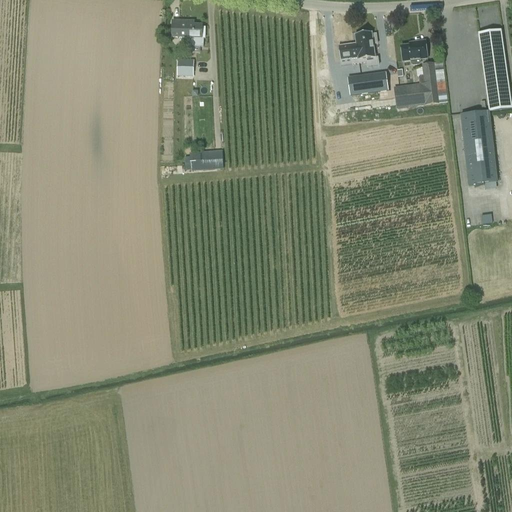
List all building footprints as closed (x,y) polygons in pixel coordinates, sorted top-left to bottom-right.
[(189,40),(189,47),(204,48),(204,40),(203,40),(203,26),(195,25),(195,23),(173,22),(173,40),(189,40)] [(511,110),(501,31),(478,34),(489,113),(511,110)] [(377,33),(357,33),(359,49),(342,51),(345,66),(379,64),(377,48),(383,47),(381,37),(378,37),(377,33)] [(419,65),(421,64),(420,61),(427,60),(425,43),(416,44),(417,47),(401,49),(403,63),(410,62),(411,65),(412,66),(419,65)] [(177,69),(180,69),(180,75),(182,75),(193,75),(193,69),(193,61),(178,61),(178,64),(177,69)] [(407,88),(396,89),(398,110),(409,109),(447,104),(442,63),(423,66),(425,77),(420,78),(419,80),(419,86),(407,88)] [(318,78),(327,78),(327,66),(319,66),(318,78)] [(386,74),(349,79),(351,97),(388,92),(386,74)] [(469,186),(497,183),(489,113),(461,116),(461,117),(460,117),(461,119),(469,186)] [(214,169),(212,155),(190,157),(190,171),(214,169)] [(480,217),(481,225),(490,223),(488,215),(480,217)]
